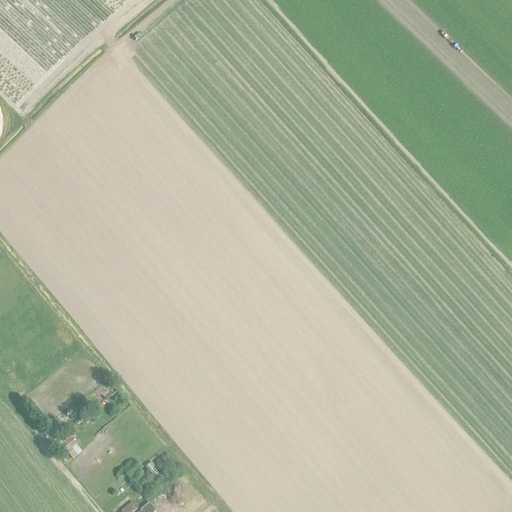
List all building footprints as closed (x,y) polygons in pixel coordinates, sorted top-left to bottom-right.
[(56,449),(62,456),(77,445),(71,438),(56,449)] [(141,470),(134,461),(123,471),(130,479),(141,470)] [(152,462),(142,471),(145,474),(149,471),(156,479),(160,475),(154,468),(156,466),(152,462)] [(136,499),(132,501),(128,496),(116,505),(121,511),(136,511),(143,507),(142,505),(148,500),(143,494),(136,499)] [(155,511),(157,511),(150,503),(138,511),(155,511)]
